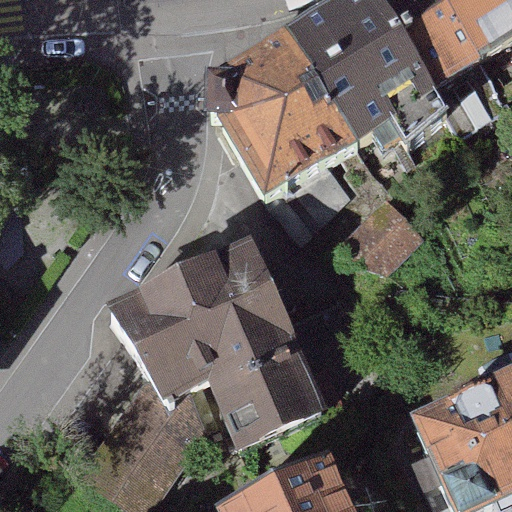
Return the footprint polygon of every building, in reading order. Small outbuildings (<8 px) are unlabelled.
[(416,0),(374,0),(365,6),(439,137),(455,169),(502,140),(470,88),(416,0)] [(511,0),(416,0),(470,88),(511,67),(511,0)] [(365,6),(277,54),(349,166),(385,143),(398,167),(439,137),(365,6)] [(327,179),(349,166),(277,54),(243,75),(210,94),(200,93),(196,137),(213,137),(213,150),(258,220),(263,218),(327,179)] [(327,179),(263,218),(300,257),(350,209),(327,179)] [(387,217),(335,268),(375,309),(427,258),(387,217)] [(282,337),(250,262),(106,325),(148,388),(166,416),(191,404),(207,397),(237,465),(324,430),(318,410),(282,337)] [(341,308),(282,337),(318,410),(378,381),(341,308)] [(166,416),(148,388),(78,490),(113,511),(175,511),(211,454),(191,404),(166,416)] [(511,511),(511,388),(398,443),(431,511),(511,511)] [(341,511),(327,482),(262,511),(341,511)]
